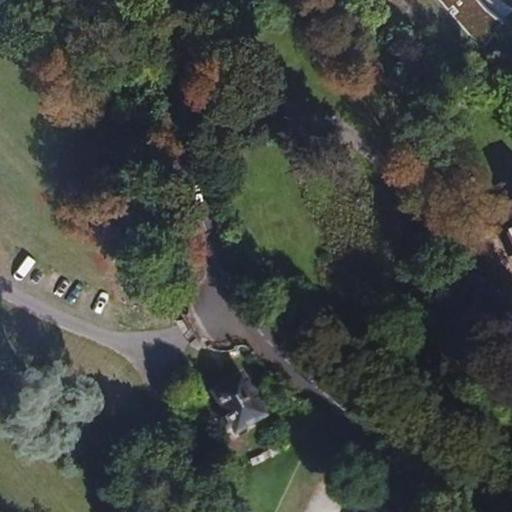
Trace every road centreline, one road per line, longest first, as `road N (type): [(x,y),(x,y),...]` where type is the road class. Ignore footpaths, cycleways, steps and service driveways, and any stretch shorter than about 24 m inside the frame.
road 1 (residential): [(447,511),(258,341),(195,243),(169,0)]
road 2 (track): [(0,289),(56,320),(124,341),(175,335),(236,306)]
